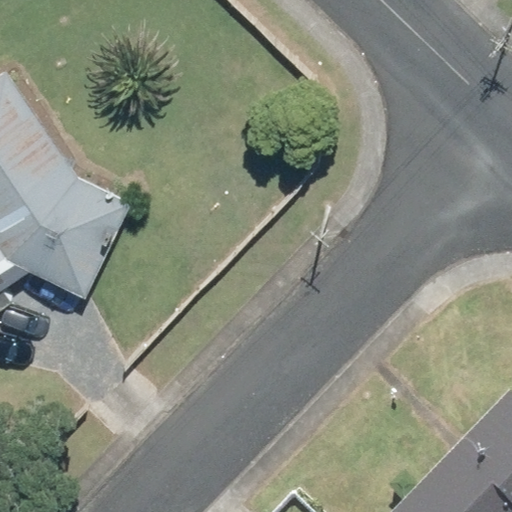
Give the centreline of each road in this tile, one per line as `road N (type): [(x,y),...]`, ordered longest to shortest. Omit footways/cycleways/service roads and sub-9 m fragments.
road 1 (residential): [(508,122),(133,511)]
road 2 (residential): [(379,0),(508,122)]
